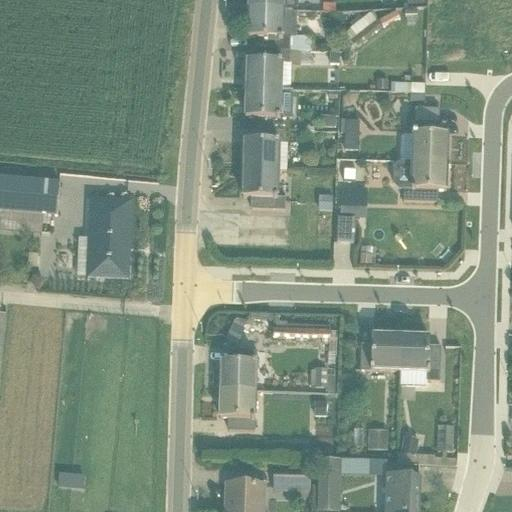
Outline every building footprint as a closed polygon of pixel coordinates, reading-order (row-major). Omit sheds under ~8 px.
[(252,0),(252,18),(290,19),(290,0),(252,0)] [(393,0),(394,13),(412,13),(411,0),(393,0)] [(371,31),(388,25),(384,16),(367,22),(371,31)] [(252,18),(251,48),(289,49),(290,19),(252,18)] [(249,73),(248,99),(284,101),(285,75),(249,73)] [(248,99),(247,125),(283,127),(284,101),(248,99)] [(321,137),(324,124),(309,120),(305,133),(321,137)] [(346,125),(329,126),(329,156),(347,155),(346,125)] [(418,140),(417,168),(454,169),(455,141),(418,140)] [(247,147),(247,175),(287,175),(286,146),(247,147)] [(416,196),(453,198),(454,169),(417,168),(416,196)] [(247,175),(247,203),(287,203),(287,175),(247,175)] [(0,216),(56,222),(60,188),(0,181),(0,216)] [(88,285),(130,288),(136,200),(93,197),(88,285)] [(334,199),(333,243),(363,244),(364,199),(334,199)] [(306,200),(305,217),(320,218),(321,201),(306,200)] [(407,379),(408,342),(381,341),(380,378),(407,379)] [(407,379),(436,380),(437,343),(408,342),(407,379)] [(223,372),(222,401),(262,402),(263,373),(223,372)] [(222,401),(221,430),(261,431),(262,402),(222,401)] [(324,414),(308,413),(307,425),(323,426),(324,414)] [(370,463),(370,436),(355,435),(354,463),(370,463)] [(401,459),(403,443),(390,442),(388,457),(401,459)] [(339,511),(341,472),(317,472),(316,511),(339,511)] [(389,481),(388,511),(421,511),(422,482),(389,481)] [(309,483),(271,482),(270,505),(308,506),(309,483)] [(255,511),(255,496),(220,496),(220,511),(255,511)]
